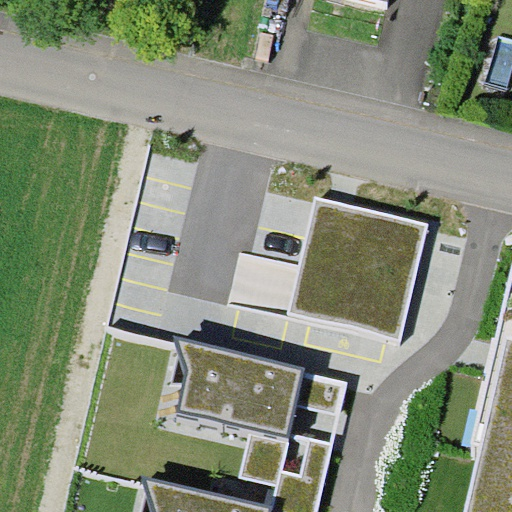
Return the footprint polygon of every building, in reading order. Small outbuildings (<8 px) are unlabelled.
[(428,222),(316,196),(288,313),(400,340),(428,222)] [(481,440),(511,447),(511,268),(472,445),(479,446),(481,440)] [(185,371),(178,411),(253,429),(289,438),(290,432),(296,405),(304,371),(305,367),(175,336),(185,371)] [(304,371),(296,405),(339,414),(347,381),(304,371)] [(253,429),(241,477),(277,486),(289,438),(253,429)] [(272,506),(272,510),(279,511),(316,511),(334,443),(290,432),(289,438),(277,486),(272,506)] [(511,511),(511,447),(481,440),(479,446),(464,511),(511,511)] [(151,511),(271,511),(272,510),(272,506),(144,477),(151,511)]
